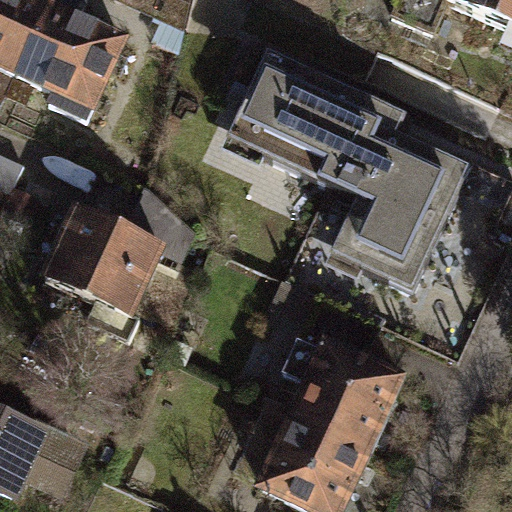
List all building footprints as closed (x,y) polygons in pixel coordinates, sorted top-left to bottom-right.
[(17,0),(0,0),(0,129),(2,130),(19,95),(63,0),(19,0),(19,1),(17,0)] [(65,0),(63,0),(19,95),(99,132),(136,55),(86,31),(94,13),(65,0)] [(176,37),(188,9),(166,0),(135,0),(129,17),(176,37)] [(191,0),(166,0),(188,9),(191,0)] [(511,0),(406,0),(397,21),(435,38),(446,12),(511,42),(511,0)] [(392,132),(268,77),(240,140),(269,153),(261,170),(358,213),(341,250),(366,261),(358,278),(406,300),(457,185),(383,152),(392,132)] [(26,172),(0,160),(0,194),(13,200),(26,172)] [(135,249),(76,223),(43,296),(103,322),(94,340),(143,361),(151,345),(138,339),(171,266),(185,273),(198,242),(153,205),(135,249)] [(307,396),(290,433),(375,472),(411,394),(372,376),(387,343),(314,310),(280,383),(307,396)] [(66,511),(88,461),(0,424),(0,504),(18,511),(24,511),(30,497),(64,511),(66,511)] [(290,433),(253,511),(254,511),(356,511),(375,472),(290,433)]
